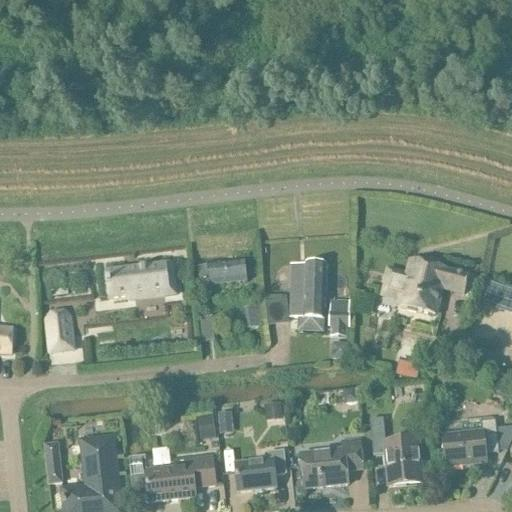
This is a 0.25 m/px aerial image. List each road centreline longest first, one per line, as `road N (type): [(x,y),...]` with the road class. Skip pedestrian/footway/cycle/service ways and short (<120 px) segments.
road 1 (residential): [(319,367),(12,390)]
road 2 (residential): [(23,511),(12,390)]
